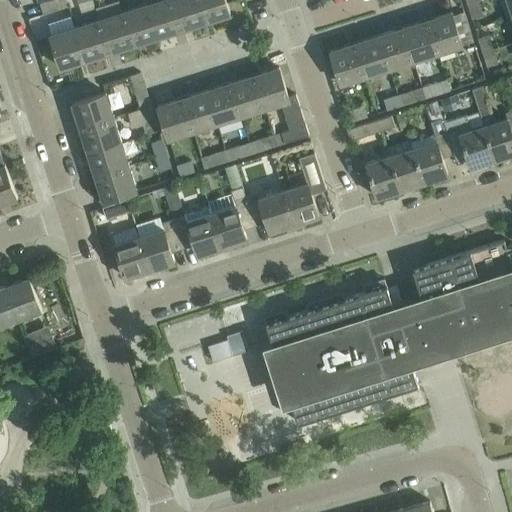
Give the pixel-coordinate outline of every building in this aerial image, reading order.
[(66,0),(47,0),(40,3),(44,14),(68,6),(66,0)] [(182,29),(172,0),(156,0),(147,3),(158,36),(182,29)] [(206,21),(199,0),(172,0),(182,29),(206,21)] [(230,13),(225,0),(199,0),(206,21),(230,13)] [(477,0),(466,4),(470,18),(482,15),(477,0)] [(158,36),(147,3),(123,11),(133,44),(158,36)] [(133,44),(123,11),(99,18),(109,52),(133,44)] [(462,44),(452,11),(427,19),(438,52),(462,44)] [(84,23),(75,26),(86,59),(109,52),(99,18),(84,23)] [(438,52),(427,19),(403,26),(414,60),(438,52)] [(86,59),(75,26),(50,34),(61,67),(86,59)] [(414,60),(403,26),(379,34),(390,67),(414,60)] [(390,67),(379,34),(355,42),(365,75),(390,67)] [(481,52),(492,49),(488,34),(476,37),(481,52)] [(355,42),(330,50),(341,83),(365,75),(355,42)] [(492,49),(481,52),(485,66),(496,63),(492,49)] [(288,95),(279,66),(254,74),(265,107),(281,102),(290,129),(281,132),(285,142),(309,134),(296,93),(288,95)] [(151,104),(148,94),(140,71),(129,74),(140,108),(151,104)] [(265,107),(254,74),(230,81),(241,115),(265,107)] [(425,97),(449,89),(446,78),(422,85),(425,97)] [(241,115),(230,81),(206,89),(217,123),(241,115)] [(477,106),(489,103),(483,84),(472,88),(477,106)] [(401,104),(425,97),(422,85),(398,93),(401,104)] [(217,123),(206,89),(182,97),(193,130),(217,123)] [(80,127),(114,116),(106,92),(72,102),(80,127)] [(462,104),(459,92),(441,98),(444,110),(462,104)] [(401,104),(398,93),(383,97),(386,109),(401,104)] [(182,97),(157,105),(168,138),(193,130),(182,97)] [(140,108),(127,112),(132,126),(156,119),(151,104),(140,108)] [(351,121),(366,116),(362,104),(347,109),(351,121)] [(495,121),(484,124),(484,126),(493,155),(495,159),(511,153),(511,108),(505,111),(507,117),(495,121)] [(493,155),(484,126),(471,130),(466,115),(465,113),(443,119),(443,120),(446,129),(453,153),(456,161),(468,157),(471,167),(495,159),(493,155)] [(382,130),(393,126),(389,115),(378,118),(382,130)] [(121,140),(114,116),(80,127),(88,151),(121,140)] [(382,130),(378,118),(355,126),(358,137),(382,130)] [(453,153),(443,120),(432,124),(437,139),(413,147),(424,181),(448,174),(443,157),(453,153)] [(253,152),(277,145),(273,133),(249,141),(253,152)] [(160,170),(170,167),(161,138),(150,142),(160,170)] [(129,165),(121,140),(88,151),(95,175),(129,165)] [(229,160),(253,152),(249,141),(225,149),(229,160)] [(424,181),(413,147),(390,154),(401,189),(424,181)] [(229,160),(225,149),(210,153),(214,165),(229,160)] [(326,188),(315,151),(299,156),(307,181),(284,189),(294,223),(319,215),(312,193),(326,188)] [(390,154),(385,156),(366,162),(377,196),(401,189),(390,154)] [(178,176),(193,171),(190,159),(175,164),(178,176)] [(0,203),(17,197),(5,163),(0,165),(0,203)] [(228,166),(233,185),(243,182),(237,164),(228,166)] [(95,175),(103,200),(137,189),(129,165),(95,175)] [(234,199),(236,204),(211,212),(222,246),(247,238),(242,222),(253,218),(246,195),(245,195),(242,186),(230,190),(234,199)] [(284,189),(259,197),(257,191),(246,195),(253,218),(265,215),(270,231),(294,223),(284,189)] [(122,200),(109,204),(103,206),(106,218),(131,210),(127,198),(122,200)] [(211,212),(187,220),(185,214),(173,218),(183,248),(195,244),(198,254),(222,246),(211,212)] [(162,222),(164,227),(139,235),(150,269),(175,261),(172,251),(183,248),(173,218),(162,222)] [(139,235),(134,237),(115,243),(125,277),(150,269),(139,235)] [(511,261),(505,238),(413,268),(423,299),(412,302),(411,300),(399,303),(400,306),(395,308),(387,284),(385,278),(365,285),(364,283),(363,284),(365,291),(345,297),(343,290),(342,290),(342,292),(307,303),(309,309),(288,316),(286,308),(285,309),(285,310),(265,317),(267,322),(266,322),(277,356),(299,349),(301,356),(284,361),(290,379),(307,374),(309,380),(287,387),(298,421),(419,383),(411,359),(431,353),(432,358),(445,354),(445,353),(453,350),(452,347),(511,327),(511,261)] [(42,309),(30,276),(6,285),(18,318),(42,309)] [(0,324),(18,318),(6,285),(0,286),(0,324)] [(233,354),(249,349),(243,330),(227,335),(233,354)] [(32,356),(56,348),(52,336),(27,345),(32,356)] [(252,414),(259,434),(275,429),(268,409),(252,414)] [(433,511),(430,500),(406,507),(407,511),(433,511)]
